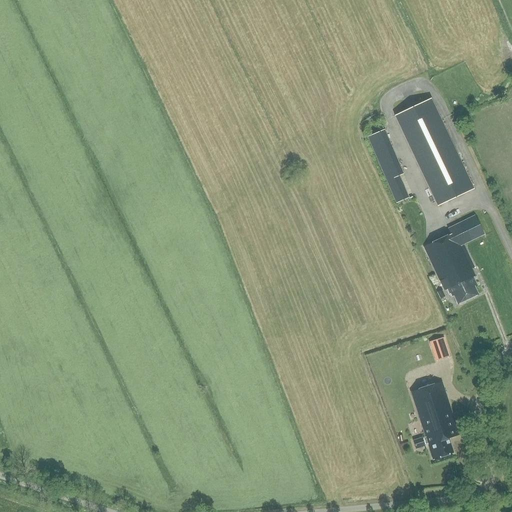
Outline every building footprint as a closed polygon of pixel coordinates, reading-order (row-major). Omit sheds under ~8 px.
[(431,98),(394,116),(437,206),(474,189),(431,98)] [(399,176),(403,174),(384,130),(367,137),(396,204),(409,198),(399,176)] [(476,286),(472,278),(475,276),(460,245),(483,234),(474,217),(447,230),(450,235),(423,248),(443,291),(446,290),(448,295),(450,294),(452,297),(453,297),(456,303),(458,302),(459,303),(462,301),(463,299),(469,296),(471,297),(474,295),(475,294),(476,293),(473,287),(476,286)] [(435,361),(450,356),(444,338),(442,338),(430,342),(429,342),(435,361)] [(441,382),(410,392),(425,438),(412,442),(415,450),(428,446),(432,460),(453,454),(448,439),(458,436),(441,382)]
